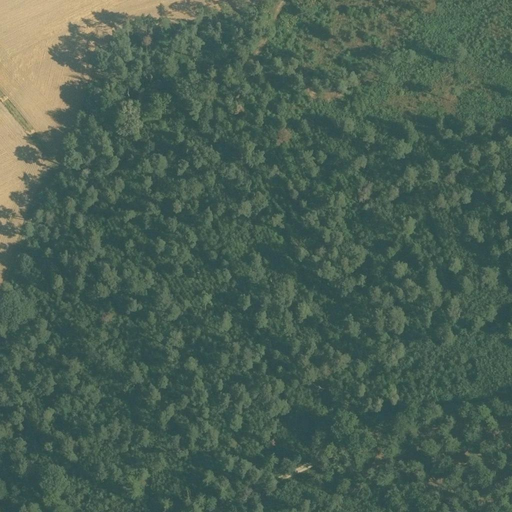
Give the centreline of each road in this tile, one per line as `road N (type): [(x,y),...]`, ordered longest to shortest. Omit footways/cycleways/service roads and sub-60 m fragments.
road 1 (track): [(0,305),(39,195),(55,176),(105,139),(233,88),(284,0)]
road 2 (track): [(216,511),(406,419),(511,403)]
